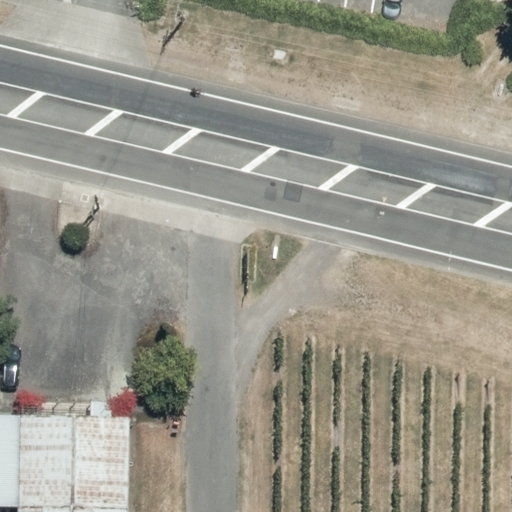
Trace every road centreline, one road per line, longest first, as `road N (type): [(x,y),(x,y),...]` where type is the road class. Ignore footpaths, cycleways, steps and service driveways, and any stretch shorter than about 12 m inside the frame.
road 1 (secondary): [(0,62),(511,185)]
road 2 (secondary): [(511,256),(0,136)]
